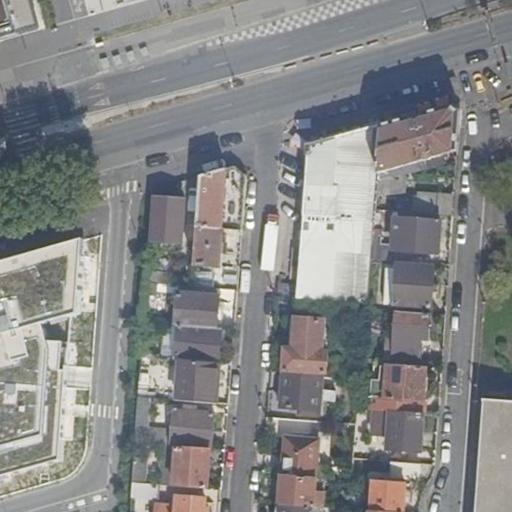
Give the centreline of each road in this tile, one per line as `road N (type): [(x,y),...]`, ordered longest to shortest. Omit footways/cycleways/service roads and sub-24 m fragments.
road 1 (primary): [(439,0),(0,123)]
road 2 (residential): [(119,140),(98,459),(77,489),(2,511)]
road 3 (residential): [(478,87),(450,511)]
road 4 (residential): [(242,511),(272,97)]
road 5 (primary): [(272,97),(511,30)]
road 6 (primary): [(119,140),(272,97)]
road 7 (primary): [(0,173),(119,140)]
